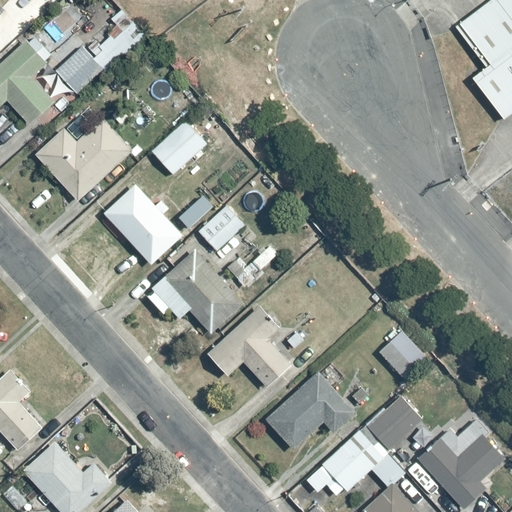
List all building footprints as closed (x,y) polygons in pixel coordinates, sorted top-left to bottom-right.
[(457,65),(489,107),(511,89),(511,0),(462,0),(442,16),(472,54),(457,65)] [(25,41),(0,63),(0,107),(7,101),(29,125),(54,102),(32,78),(47,64),(25,41)] [(64,128),(35,155),(77,201),(132,151),(101,118),(76,141),(64,128)] [(188,162),(195,170),(203,163),(195,155),(208,142),(187,119),(154,152),(175,174),(188,162)] [(135,184),(103,213),(151,265),(183,236),(135,184)] [(245,224),(227,205),(199,231),(216,250),(245,224)] [(195,249),(151,288),(180,320),(190,311),(211,334),(244,304),(195,249)] [(259,305),(206,354),(228,377),(244,362),(267,386),(290,365),(267,340),(280,327),(259,305)] [(427,358),(401,330),(379,351),(405,379),(427,358)] [(10,368),(0,377),(0,432),(17,451),(42,428),(18,403),(31,391),(10,368)] [(318,372),(266,419),(293,450),(323,423),(333,433),(355,413),(318,372)] [(423,417),(399,392),(365,423),(388,448),(423,417)] [(427,447),(415,458),(463,510),(487,488),(481,481),(505,459),(484,436),(486,434),(475,422),(457,438),(450,431),(429,450),(427,447)] [(360,430),(305,479),(318,493),(326,485),(336,496),(344,489),(347,492),(389,453),(378,442),(374,446),(360,430)] [(55,441),(22,471),(59,511),(80,511),(113,484),(94,463),(83,472),(55,441)] [(418,511),(393,484),(361,511),(418,511)] [(137,511),(127,500),(113,511),(137,511)]
